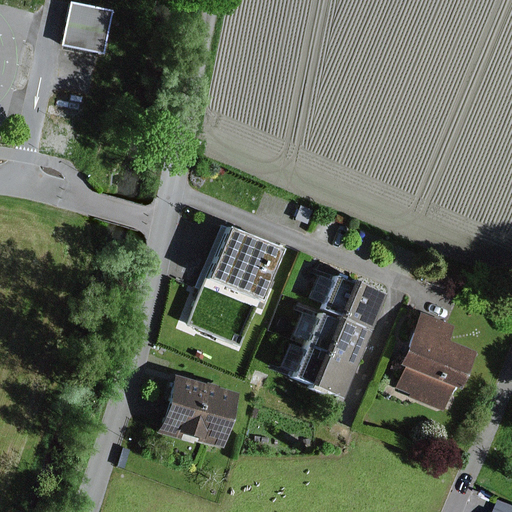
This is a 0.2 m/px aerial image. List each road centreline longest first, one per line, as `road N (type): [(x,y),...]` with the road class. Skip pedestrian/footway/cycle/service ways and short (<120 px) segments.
road 1 (residential): [(91,511),(136,375),(178,189)]
road 2 (residential): [(430,286),(178,189)]
road 3 (track): [(178,189),(217,0)]
road 4 (residential): [(19,180),(53,6)]
